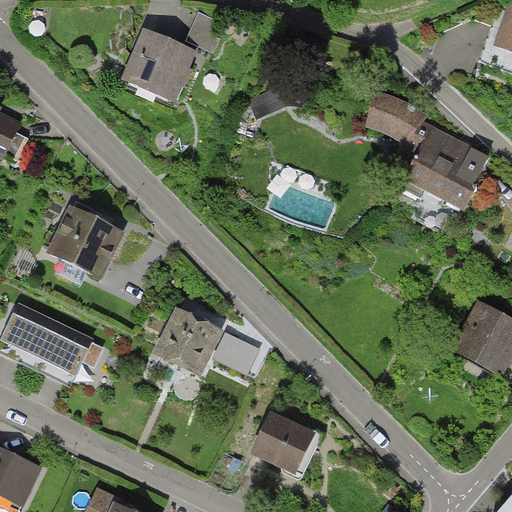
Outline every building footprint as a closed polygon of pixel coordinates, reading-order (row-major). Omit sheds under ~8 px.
[(511,7),(496,48),(511,53),(511,7)] [(201,11),(189,42),(218,53),(230,21),(201,11)] [(192,62),(137,38),(115,86),(170,110),(192,62)] [(248,105),(256,123),(287,109),(303,112),(307,94),(286,89),(248,105)] [(463,175),(474,155),(421,127),(427,118),(399,102),(380,95),(369,131),(386,137),(403,145),(398,157),(418,167),(408,186),(465,216),(482,184),(463,175)] [(5,113),(0,110),(0,165),(4,167),(7,162),(18,168),(30,143),(19,138),(23,129),(2,119),(5,113)] [(126,237),(70,211),(47,260),(103,286),(126,237)] [(105,348),(20,308),(0,350),(0,353),(74,388),(77,381),(88,386),(105,348)] [(500,383),(511,360),(511,330),(476,311),(452,358),(500,383)] [(225,336),(177,313),(154,363),(202,385),(225,336)] [(272,417),(252,462),(297,482),(299,478),(304,481),(324,437),(314,433),(312,436),(272,417)] [(27,511),(46,473),(0,451),(0,503),(19,511),(27,511)] [(120,511),(115,509),(119,501),(98,492),(88,511),(120,511)]
